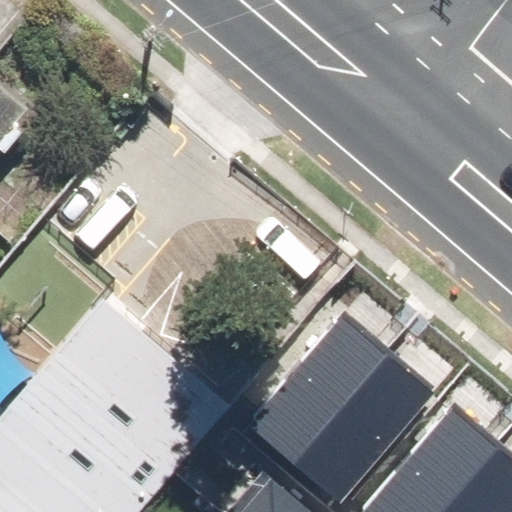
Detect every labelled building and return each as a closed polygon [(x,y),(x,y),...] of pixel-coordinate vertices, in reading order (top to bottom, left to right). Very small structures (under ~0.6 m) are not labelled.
[(0,134),(28,103),(0,77),(0,134)] [(0,511),(122,511),(231,389),(109,282),(0,406),(0,511)] [(340,301),(250,411),(339,483),(429,373),(340,301)] [(511,437),(455,391),(365,501),(378,511),(502,511),(511,500),(511,437)] [(334,511),(276,461),(231,511),(334,511)]
